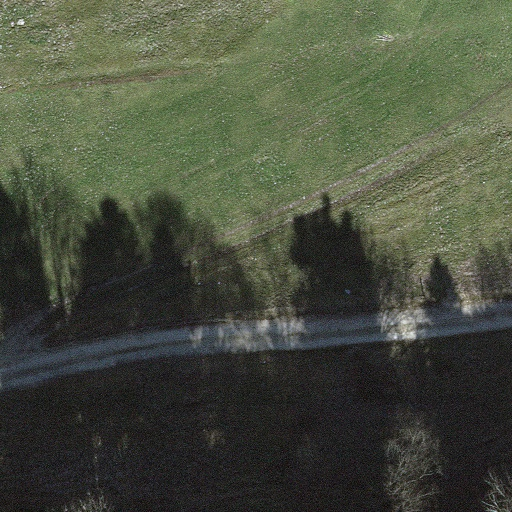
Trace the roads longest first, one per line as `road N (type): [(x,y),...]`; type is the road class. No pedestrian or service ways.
road 1 (track): [(0,358),(35,320),(245,233),(511,91)]
road 2 (track): [(0,370),(140,341),(511,306)]
